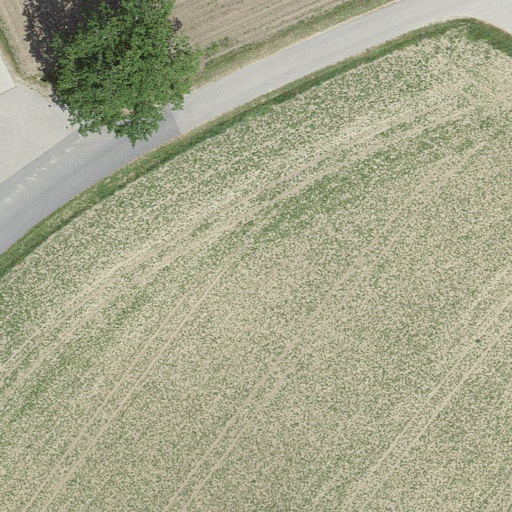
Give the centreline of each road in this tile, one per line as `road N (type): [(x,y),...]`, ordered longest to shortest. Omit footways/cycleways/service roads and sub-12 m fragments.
road 1 (unclassified): [(464,0),(51,172),(0,227)]
road 2 (track): [(0,59),(51,172)]
